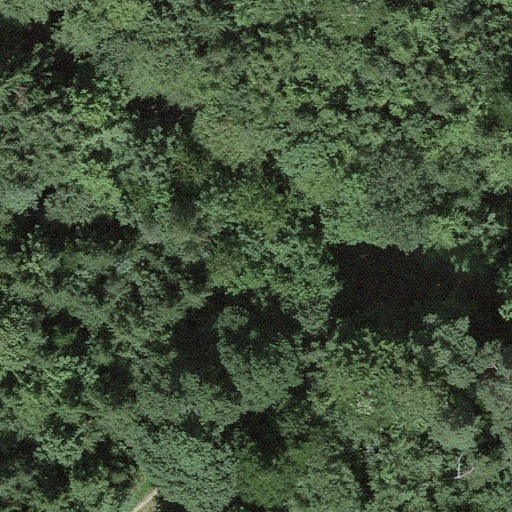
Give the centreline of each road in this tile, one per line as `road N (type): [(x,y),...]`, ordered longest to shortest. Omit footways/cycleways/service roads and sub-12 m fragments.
road 1 (track): [(0,24),(389,258),(511,322)]
road 2 (track): [(131,511),(333,324),(389,258)]
